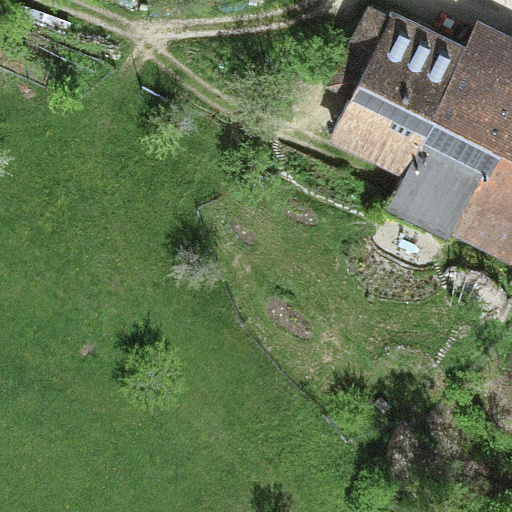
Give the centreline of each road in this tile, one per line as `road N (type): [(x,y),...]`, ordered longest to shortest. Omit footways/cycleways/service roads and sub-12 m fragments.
road 1 (track): [(128,18),(210,101),(378,171)]
road 2 (track): [(316,0),(284,21),(158,26),(57,0)]
